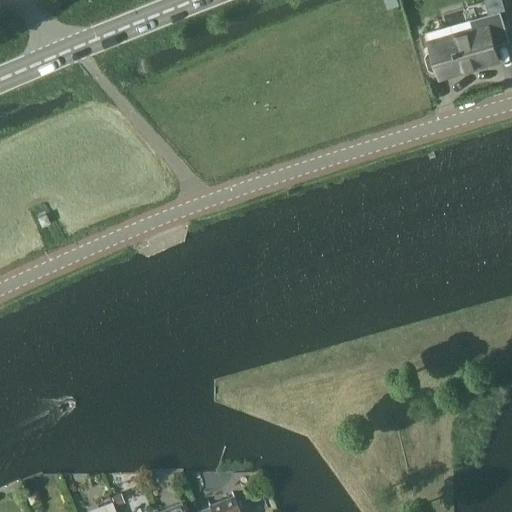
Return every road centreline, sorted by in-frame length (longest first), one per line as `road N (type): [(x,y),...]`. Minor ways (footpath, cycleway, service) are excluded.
road 1 (tertiary): [(0,290),(204,203),(511,109)]
road 2 (secondary): [(0,80),(197,0)]
